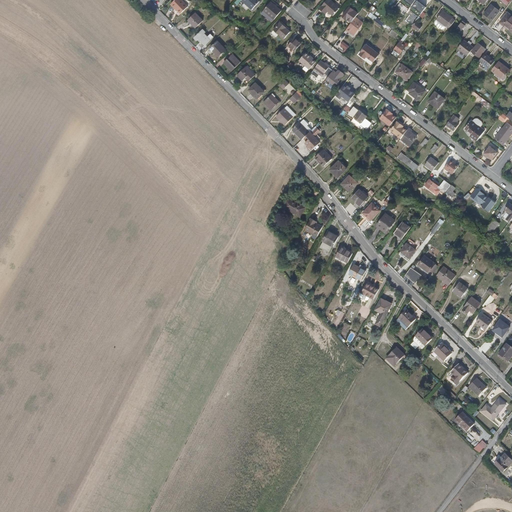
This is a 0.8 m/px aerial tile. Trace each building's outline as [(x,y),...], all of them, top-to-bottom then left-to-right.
[(181,0),(174,0),(171,4),(181,14),(188,6),(181,0)] [(259,1),(257,0),(241,0),(242,1),(252,10),(259,1)] [(326,10),(328,11),(334,16),(340,8),(331,0),(327,0),(320,9),(324,13),(326,10)] [(271,2),(264,10),(274,19),(282,11),(271,2)] [(492,5),(485,14),(492,20),(500,11),(492,5)] [(372,6),(369,11),(371,13),(374,15),(377,10),(372,6)] [(356,17),(359,13),(350,7),(343,15),(352,23),(356,17)] [(446,27),(453,18),(444,11),(437,19),(446,27)] [(196,13),(188,20),(196,28),(203,21),(196,13)] [(511,16),(508,13),(501,23),(506,27),(507,26),(511,29),(511,16)] [(352,23),(347,29),(354,35),(364,23),(356,17),(352,23)] [(449,29),(456,20),(453,18),(446,27),(449,29)] [(465,22),(466,21),(464,20),(458,28),(461,30),(462,31),(467,24),(465,22)] [(416,21),(412,27),(418,31),(422,26),(416,21)] [(280,22),(273,30),(284,39),(290,32),(287,29),(287,28),(280,22)] [(203,29),(194,38),(197,41),(200,39),(205,45),(210,40),(204,34),(206,32),(203,29)] [(301,45),(294,39),(288,46),(295,52),(301,45)] [(395,50),(392,53),(397,57),(400,53),(400,54),(406,46),(402,43),(403,42),(401,40),(394,49),(395,50)] [(471,52),(474,47),(464,40),(458,49),(468,56),(471,52)] [(217,41),(210,48),(219,57),(227,50),(217,41)] [(486,49),(478,43),(474,47),(471,52),(480,58),(486,49)] [(364,58),(366,56),(374,62),(379,55),(367,45),(360,54),(364,58)] [(311,56),(307,52),(299,61),(310,69),(316,62),(313,59),(311,57),(311,56)] [(486,53),(480,60),(490,68),(495,60),(486,53)] [(227,59),(224,63),(232,71),(236,68),(227,59)] [(330,67),(321,61),(316,67),(324,74),(325,73),(329,68),(330,67)] [(499,62),(492,71),(503,79),(510,70),(499,62)] [(413,72),(403,64),(397,72),(407,80),(413,72)] [(247,66),(237,76),(243,81),(246,79),(249,82),(255,75),(247,66)] [(344,74),(336,68),(327,79),(335,86),(344,74)] [(289,84),(285,80),(279,85),(284,89),(289,84)] [(409,90),(411,92),(413,93),(412,95),(419,100),(425,91),(414,83),(409,90)] [(256,84),(249,90),(257,98),(264,92),(256,84)] [(346,87),(344,85),(340,90),(336,96),(340,99),(342,96),(349,101),(355,93),(350,89),(351,87),(348,85),(346,87)] [(319,90),(316,93),(328,101),(330,97),(319,90)] [(301,97),(296,92),(290,99),(295,104),(301,97)] [(435,103),(440,106),(445,99),(436,92),(429,101),(434,105),(435,103)] [(272,95),(265,101),(273,109),(279,103),(272,95)] [(351,109),(347,105),(341,112),(345,115),(351,109)] [(354,107),(349,113),(354,117),(355,117),(362,123),(360,124),(367,129),(371,123),(365,119),(366,116),(365,115),(359,110),(358,110),(354,107)] [(285,108),(276,117),(285,125),(293,117),(285,108)] [(390,126),(396,118),(391,113),(391,112),(387,109),(380,118),(390,126)] [(498,118),(503,122),(507,117),(502,113),(498,118)] [(454,115),(447,125),(454,131),(459,124),(457,122),(460,119),(454,115)] [(312,130),(308,126),(309,124),(305,120),(304,120),(301,123),(293,130),(302,140),(306,136),(312,130)] [(465,129),(472,134),(470,136),(477,141),(485,131),(472,120),(465,129)] [(401,138),(407,131),(403,127),(404,126),(398,121),(391,130),(401,138)] [(509,134),(511,135),(511,133),(511,126),(507,122),(495,139),(501,144),(509,134)] [(312,151),(320,143),(317,139),(314,137),(320,131),(316,126),(312,130),(306,136),(309,139),(305,143),(312,151)] [(412,130),(409,128),(407,131),(401,138),(401,139),(410,146),(417,137),(411,132),(412,130)] [(501,144),(503,145),(511,135),(509,134),(501,144)] [(424,147),(429,141),(425,138),(421,145),(424,147)] [(490,146),(484,154),(492,159),(493,160),(498,153),(490,146)] [(318,161),(323,167),(332,158),(324,150),(314,159),(317,162),(318,161)] [(403,162),(409,166),(413,161),(402,153),(397,158),(403,162)] [(432,171),(439,163),(431,157),(425,165),(432,171)] [(459,165),(451,159),(444,168),(453,175),(459,165)] [(339,161),(330,170),(338,178),(348,169),(339,161)] [(413,161),(409,166),(412,169),(414,172),(419,166),(413,161)] [(350,175),(342,184),(350,192),(358,183),(350,175)] [(430,179),(425,186),(431,190),(436,195),(442,188),(430,179)] [(455,188),(452,185),(446,192),(453,198),(456,194),(453,191),(455,188)] [(477,189),(471,196),(473,198),(472,199),(475,202),(476,201),(477,200),(479,202),(479,201),(484,205),(488,199),(484,195),(484,194),(477,189)] [(368,197),(360,190),(352,198),(361,206),(368,197)] [(289,199),(284,207),(301,216),(306,208),(289,199)] [(381,210),(373,203),(363,213),(371,220),(381,210)] [(395,221),(386,214),(377,226),(386,233),(395,221)] [(431,231),(435,234),(444,221),(440,218),(431,231)] [(317,222),(311,219),(305,230),(317,236),(323,227),(317,224),(317,222)] [(405,219),(395,233),(402,238),(411,227),(409,226),(411,223),(405,219)] [(500,223),(494,219),(486,229),(492,233),(500,223)] [(323,241),(323,242),(320,247),(329,252),(332,247),(334,247),(339,237),(328,231),(323,241)] [(407,244),(401,252),(410,258),(416,250),(407,244)] [(342,246),(336,257),(348,263),(353,253),(345,249),(346,248),(342,246)] [(434,274),(440,267),(435,264),(425,257),(419,266),(421,268),(423,267),(429,272),(430,271),(434,274)] [(367,270),(355,264),(349,274),(361,281),(367,270)] [(444,267),(437,276),(449,285),(456,275),(444,267)] [(460,282),(453,292),(462,298),(468,288),(460,282)] [(379,289),(367,283),(362,293),(370,297),(374,299),(379,289)] [(496,299),(498,295),(490,289),(487,292),(496,299)] [(492,314),(497,307),(492,302),(495,299),(491,295),(482,306),(492,314)] [(464,310),(468,313),(470,310),(473,313),(480,303),(473,298),(464,310)] [(385,303),(385,301),(382,299),(376,310),(382,313),(376,324),(380,326),(387,316),(386,315),(391,306),(385,303)] [(407,310),(399,318),(408,328),(417,319),(407,310)] [(483,313),(476,323),(486,330),(493,320),(483,313)] [(499,333),(503,336),(510,328),(501,321),(494,331),(498,334),(499,333)] [(416,336),(414,341),(423,349),(433,339),(423,330),(416,336)] [(452,354),(445,347),(446,347),(442,344),(435,351),(445,361),(452,354)] [(511,348),(507,345),(499,356),(508,362),(511,356),(511,348)] [(397,348),(387,359),(395,366),(405,356),(397,348)] [(452,372),(455,376),(451,380),(457,385),(468,373),(459,365),(452,372)] [(477,379),(470,387),(479,396),(487,388),(477,379)] [(487,405),(482,411),(493,421),(506,405),(499,400),(491,409),(487,405)] [(463,413),(456,420),(468,432),(475,424),(463,413)] [(474,449),(479,454),(487,445),(482,440),(474,449)] [(511,463),(511,460),(505,455),(501,459),(501,460),(496,465),(503,472),(511,463)]
